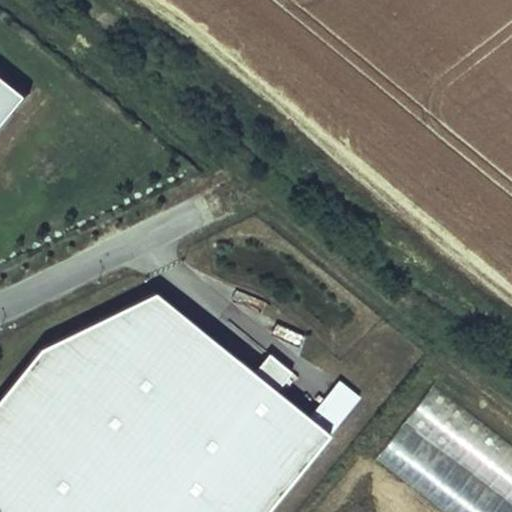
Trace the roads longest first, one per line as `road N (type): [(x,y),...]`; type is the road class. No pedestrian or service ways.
road 1 (track): [(511,308),(145,0)]
road 2 (unclassified): [(208,204),(0,306)]
